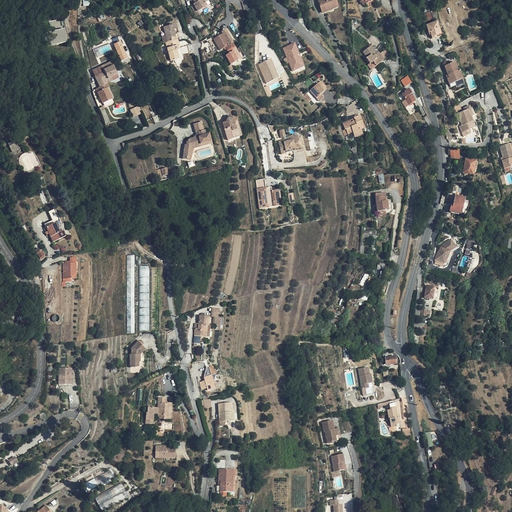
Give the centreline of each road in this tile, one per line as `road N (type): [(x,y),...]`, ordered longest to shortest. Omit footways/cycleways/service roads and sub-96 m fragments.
road 1 (tertiary): [(272,0),(377,110),(413,175),(386,318),(398,351)]
road 2 (residential): [(202,511),(207,446),(177,335),(168,262),(147,235),(111,143)]
road 3 (unclassified): [(402,343),(440,157),(400,0)]
road 4 (secondary): [(0,422),(34,396),(41,366),(37,303),(0,239)]
road 5 (residential): [(0,437),(74,413),(84,421),(85,430),(23,506)]
road 6 (tertiary): [(410,365),(463,469),(469,511)]
road 7 (unclassified): [(430,511),(410,365)]
